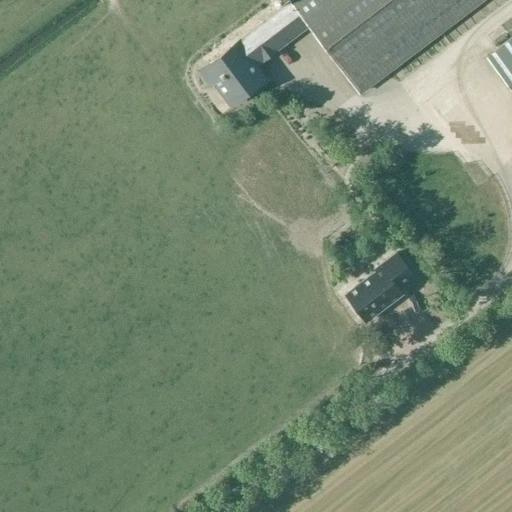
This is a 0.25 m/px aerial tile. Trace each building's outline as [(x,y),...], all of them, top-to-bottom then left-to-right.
[(482,0),(290,0),(291,2),(199,71),(209,84),(213,82),(228,102),(243,91),(241,89),(248,84),(251,88),(265,78),(253,62),(259,57),(261,60),(274,50),(272,47),(305,21),(359,93),(482,0)] [(511,34),(487,54),(511,86),(511,34)] [(386,155),(395,164),(401,156),(392,148),(386,155)] [(332,245),(354,231),(347,219),(324,233),(332,245)] [(397,287),(413,275),(396,252),(375,269),(376,270),(345,294),(365,321),(402,293),(397,287)]
